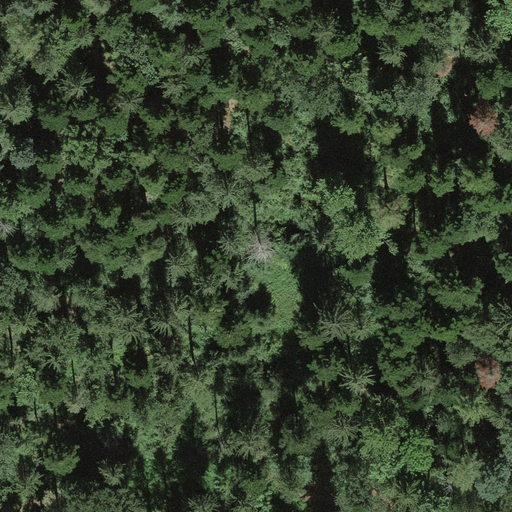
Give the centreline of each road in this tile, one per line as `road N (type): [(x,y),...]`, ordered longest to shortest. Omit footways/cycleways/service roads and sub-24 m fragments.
road 1 (track): [(0,396),(209,332),(511,344)]
road 2 (track): [(390,511),(240,476),(92,511)]
